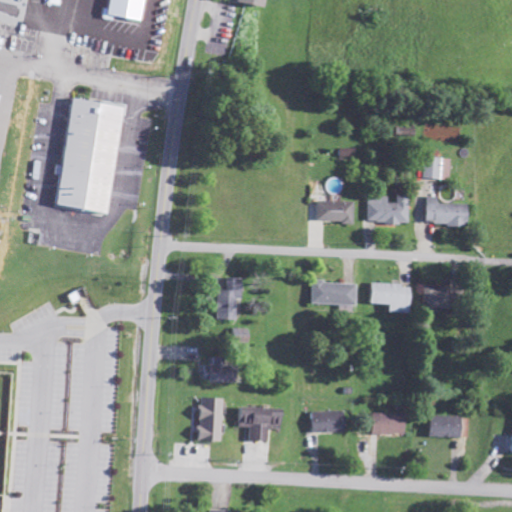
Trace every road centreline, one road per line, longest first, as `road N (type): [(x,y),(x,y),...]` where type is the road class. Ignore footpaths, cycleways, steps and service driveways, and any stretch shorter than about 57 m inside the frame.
road 1 (secondary): [(139,511),(160,247),(196,0)]
road 2 (residential): [(142,475),(511,493)]
road 3 (residential): [(464,261),(160,247)]
road 4 (residential): [(0,469),(142,475)]
